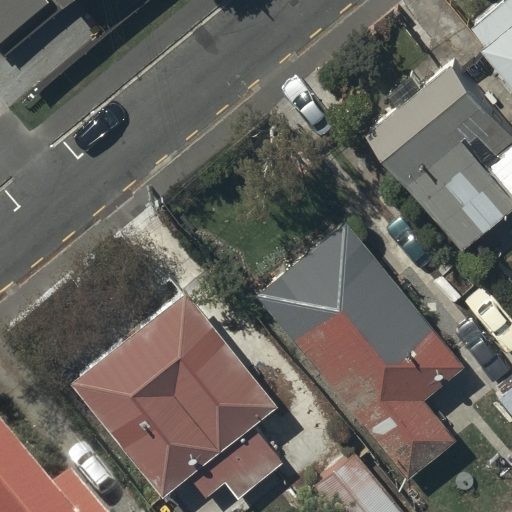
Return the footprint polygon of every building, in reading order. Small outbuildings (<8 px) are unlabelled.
[(0,0),(0,26),(31,0),(0,0)] [(511,0),(481,0),(471,9),(511,59),(511,0)] [(511,143),(457,71),(369,139),(458,252),(511,210),(511,205),(485,170),(511,149),(511,143)] [(345,225),(254,300),(404,483),(453,443),(420,403),(463,368),(345,225)] [(186,296),(68,387),(162,502),(188,482),(203,502),(222,486),(234,501),(280,465),(252,430),(276,411),(186,296)] [(511,392),(500,402),(511,416),(511,392)] [(0,414),(0,511),(106,511),(78,477),(61,490),(0,414)] [(398,511),(352,455),(310,489),(328,511),(398,511)]
